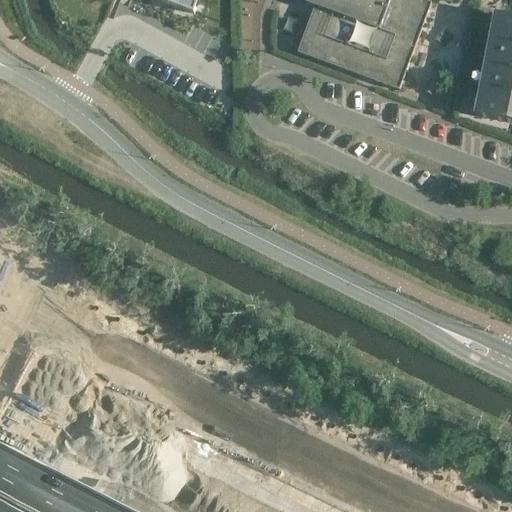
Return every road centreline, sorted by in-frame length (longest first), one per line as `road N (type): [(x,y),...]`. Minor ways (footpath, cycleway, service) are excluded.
road 1 (tertiary): [(511,361),(190,197),(70,97),(0,60)]
road 2 (motorway): [(373,511),(0,324)]
